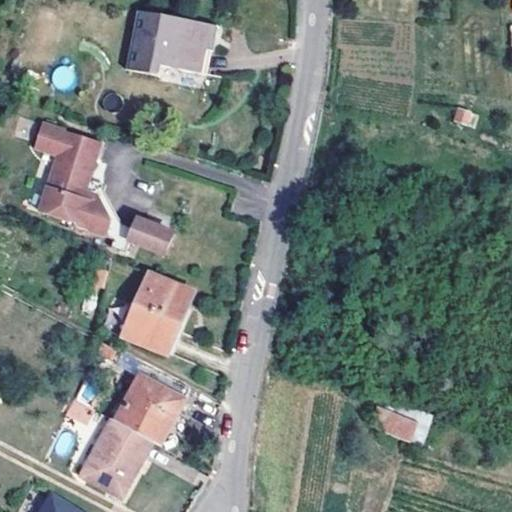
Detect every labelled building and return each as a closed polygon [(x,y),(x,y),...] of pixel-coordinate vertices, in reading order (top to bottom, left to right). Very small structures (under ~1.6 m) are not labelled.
[(217,30),(146,17),(134,75),(166,81),(168,72),(200,78),(205,53),(212,54),(217,30)] [(205,53),(200,78),(207,79),(212,54),(205,53)] [(51,85),(69,90),(74,70),(57,65),(51,85)] [(468,125),(472,114),(459,110),(455,121),(468,125)] [(107,145),(48,125),(40,149),(63,157),(44,214),(79,226),(81,229),(110,239),(115,225),(116,223),(105,200),(109,188),(94,183),(107,145)] [(137,234),(123,228),(118,242),(115,250),(129,256),(134,243),(169,257),(177,236),(142,222),(137,234)] [(123,228),(115,225),(110,239),(118,242),(123,228)] [(198,297),(156,279),(130,339),(172,357),(198,297)] [(157,443),(164,447),(194,392),(155,372),(124,425),(157,443)] [(79,399),(70,416),(84,425),(94,408),(79,399)] [(410,444),(417,425),(379,411),(372,430),(410,444)] [(124,425),(119,422),(87,475),(124,499),(157,443),(124,425)] [(78,511),(56,498),(46,511),(78,511)]
